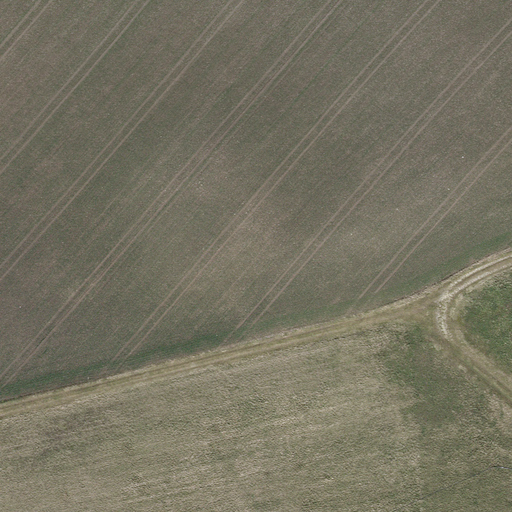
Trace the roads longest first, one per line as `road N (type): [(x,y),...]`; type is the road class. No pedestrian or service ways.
road 1 (track): [(0,410),(456,303)]
road 2 (track): [(511,259),(465,285),(447,320),(511,391)]
